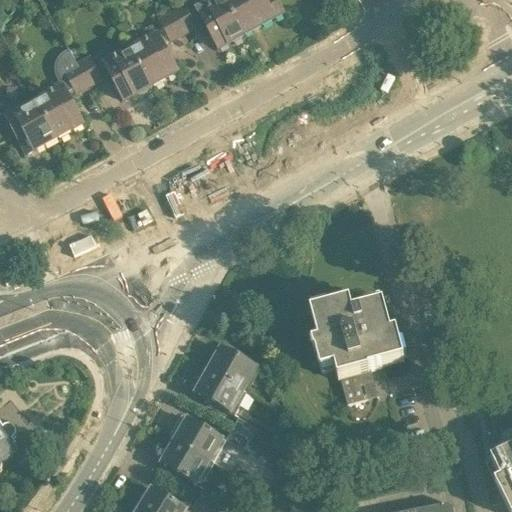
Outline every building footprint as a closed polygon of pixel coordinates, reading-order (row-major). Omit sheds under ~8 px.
[(227,0),(224,2),(243,37),(282,15),(274,0),(270,0),(268,1),(267,0),(227,0)] [(171,15),(182,36),(194,30),(180,2),(169,8),(172,15),(171,15)] [(242,38),(243,37),(224,2),(210,10),(208,5),(196,12),(218,51),(232,43),(235,44),(241,41),(242,38)] [(171,43),(182,36),(171,15),(160,21),(171,43)] [(131,53),(150,89),(153,87),(156,88),(162,85),(164,81),(176,73),(155,35),(144,41),(146,45),(131,53)] [(77,95),(89,88),(77,67),(69,53),(66,55),(63,57),(61,60),(60,63),(59,67),(58,70),(59,74),(60,77),(64,85),(50,93),(53,97),(38,105),(57,140),(60,138),(63,139),(68,136),(69,133),(82,126),(66,96),(75,91),(77,95)] [(148,90),(150,89),(131,53),(115,62),(113,58),(102,64),(124,104),(138,96),(141,97),(147,94),(148,90)] [(89,61),(77,67),(89,88),(100,82),(89,61)] [(26,157),(57,140),(38,105),(19,115),(12,104),(1,110),(26,157)] [(350,305),(310,315),(321,353),(315,355),(321,375),(335,371),(338,383),(340,382),(347,408),(367,402),(363,387),(371,385),(368,375),(369,375),(369,373),(404,364),(399,347),(394,348),(383,307),(353,315),(350,305)] [(221,350),(209,373),(243,392),(256,370),(221,350)] [(230,416),(243,392),(209,373),(196,396),(230,416)] [(279,416),(274,399),(267,409),(279,416)] [(170,442),(174,445),(175,444),(208,465),(222,442),(183,419),(170,442)] [(238,421),(231,433),(249,444),(256,431),(238,421)] [(3,427),(2,428),(0,425),(0,471),(1,471),(3,464),(12,456),(9,453),(17,447),(13,442),(13,441),(14,440),(15,439),(15,437),(16,436),(16,434),(16,433),(15,432),(15,431),(14,430),(13,428),(12,428),(10,427),(8,426),(7,426),(5,426),(3,427)] [(244,452),(249,444),(231,433),(226,442),(244,452)] [(195,487),(208,465),(175,444),(174,445),(161,467),(195,487)] [(511,511),(511,449),(490,461),(505,492),(499,495),(507,511),(511,511)] [(288,482),(280,489),(290,500),(298,493),(288,482)] [(184,511),(148,489),(134,511),(135,511),(184,511)] [(198,502),(217,511),(224,511),(227,508),(203,493),(198,502)] [(217,511),(198,502),(191,511),(217,511)]
